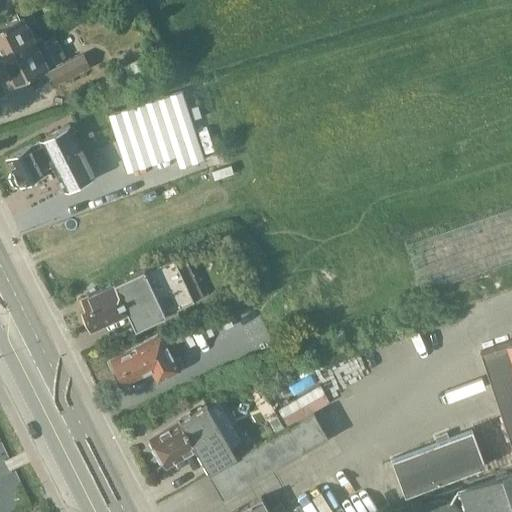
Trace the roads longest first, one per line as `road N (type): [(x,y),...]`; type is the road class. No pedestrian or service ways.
road 1 (unknown): [(226,511),(350,434),(442,359),(511,322)]
road 2 (secondary): [(109,511),(0,293)]
